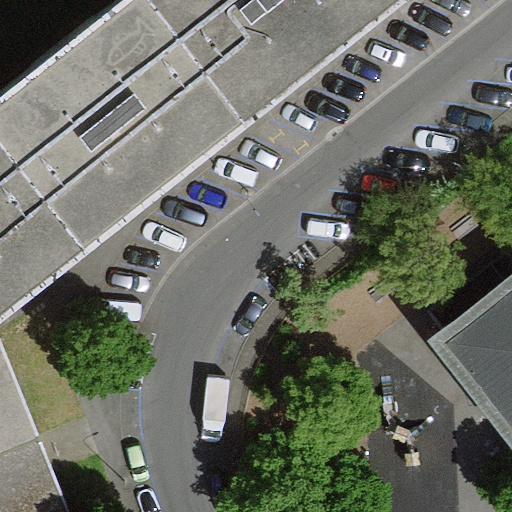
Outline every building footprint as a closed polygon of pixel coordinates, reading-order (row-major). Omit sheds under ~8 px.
[(246,105),(161,0),(112,0),(0,88),(0,124),(86,231),(246,105)] [(378,0),(161,0),(246,105),(378,0)] [(0,299),(86,231),(0,124),(0,299)] [(511,292),(446,344),(511,428),(511,292)] [(0,453),(24,511),(75,511),(0,328),(0,327),(0,453)] [(24,511),(0,453),(0,511),(24,511)]
